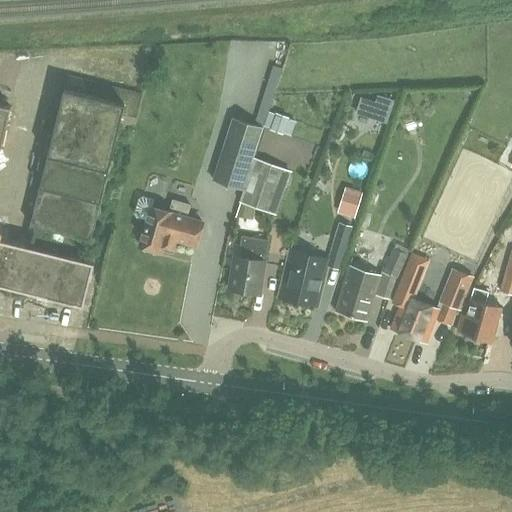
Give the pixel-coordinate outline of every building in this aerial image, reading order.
[(274,47),(267,80),(288,85),(295,52),(274,47)] [(64,88),(30,224),(91,239),(122,114),(137,117),(143,93),(69,75),(65,88),(64,88)] [(356,114),(386,124),(393,100),(378,95),(376,102),(361,97),(356,114)] [(0,148),(11,105),(0,102),(0,148)] [(232,117),(212,179),(243,188),(254,156),(263,127),(232,117)] [(294,120),(284,117),(280,128),(290,132),(294,120)] [(243,188),(239,200),(276,213),(292,170),(254,156),(243,188)] [(320,187),(314,214),(331,219),(338,192),(320,187)] [(349,189),(341,214),(355,218),(363,193),(349,189)] [(177,239),(196,244),(202,223),(187,218),(190,207),(172,202),(169,212),(153,208),(155,199),(143,196),(139,198),(134,213),(136,217),(149,221),(142,245),(146,246),(145,250),(156,253),(157,249),(162,250),(162,248),(174,251),(177,239)] [(352,226),(339,222),(331,248),(345,251),(352,226)] [(0,285),(83,306),(94,263),(1,239),(3,231),(0,229),(0,285)] [(234,255),(228,288),(259,293),(264,261),(264,260),(268,240),(243,235),(239,256),(234,255)] [(398,277),(408,254),(394,248),(383,271),(398,277)] [(500,291),(511,294),(511,248),(500,291)] [(317,306),(328,259),(289,249),(278,297),(317,306)] [(348,266),(334,311),(365,321),(373,293),(379,275),(349,266),(348,266)] [(399,304),(390,328),(426,342),(439,310),(413,300),(422,276),(404,269),(391,301),(399,304)] [(451,269),(438,300),(455,307),(459,308),(471,277),(451,269)] [(457,331),(462,332),(461,334),(465,335),(464,338),(475,341),(476,338),(491,342),(501,308),(486,303),(489,292),(474,287),(470,299),(471,299),(467,315),(462,314),(457,331)]
